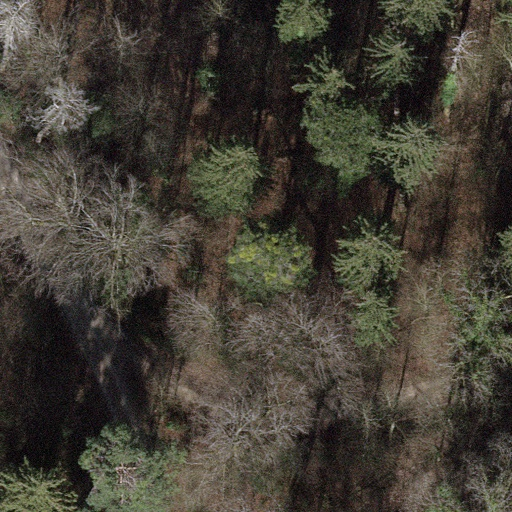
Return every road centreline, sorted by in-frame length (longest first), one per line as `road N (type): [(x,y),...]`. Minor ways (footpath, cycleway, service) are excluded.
road 1 (track): [(511,376),(313,422),(223,410),(108,363)]
road 2 (track): [(160,511),(108,363),(0,138)]
